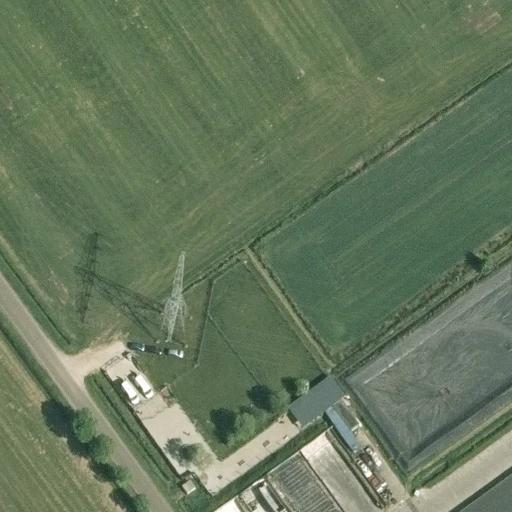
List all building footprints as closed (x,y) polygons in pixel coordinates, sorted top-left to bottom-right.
[(330,434),(305,449),(312,461),(337,446),(330,434)] [(277,469),(306,511),(335,511),(334,510),(337,508),(300,454),(277,469)] [(347,511),(371,511),(379,509),(367,482),(349,490),(336,461),(327,465),(347,511)] [(296,511),(271,475),(244,494),(256,511),(296,511)] [(511,511),(511,477),(464,511),(511,511)]
